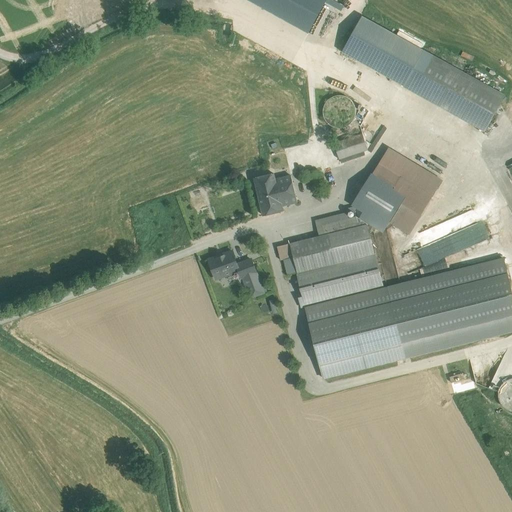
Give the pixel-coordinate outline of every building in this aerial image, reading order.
[(343,7),(329,0),(246,0),(308,35),(325,5),(340,13),(343,7)] [(505,96),(362,17),(343,52),(485,131),(505,96)] [(355,118),(356,112),(355,105),(351,100),(346,97),(340,95),(333,97),(328,100),(324,106),(323,112),(325,118),(328,124),(334,127),(340,128),(346,127),(352,123),(355,118)] [(363,134),(334,144),(339,160),(368,151),(363,134)] [(388,149),(366,185),(401,205),(391,222),(408,233),(431,196),(433,197),(442,182),(388,149)] [(274,174),(255,178),(264,216),(283,211),(282,206),(298,203),(291,176),(275,179),(274,174)] [(401,205),(366,185),(356,202),(390,223),(391,222),(401,205)] [(445,233),(454,229),(454,227),(473,218),(470,210),(441,223),(445,233)] [(347,213),(315,221),(319,237),(368,225),(368,224),(356,217),(349,219),(347,213)] [(492,222),(402,253),(407,268),(497,237),(492,222)] [(298,273),(375,254),(368,225),(319,237),(290,244),(298,273)] [(371,235),(375,250),(389,246),(385,232),(371,235)] [(298,273),(290,244),(277,247),(281,260),(284,259),(288,275),(298,273)] [(233,252),(209,260),(216,279),(236,272),(247,300),(265,294),(252,258),(237,263),(233,252)] [(375,254),(298,273),(306,307),(383,288),(375,254)] [(503,259),(306,308),(309,323),(504,272),(503,259)] [(511,301),(504,272),(309,323),(324,378),(511,329),(511,301)]
